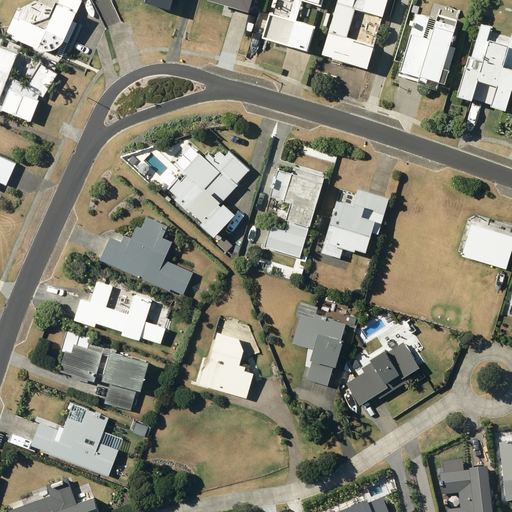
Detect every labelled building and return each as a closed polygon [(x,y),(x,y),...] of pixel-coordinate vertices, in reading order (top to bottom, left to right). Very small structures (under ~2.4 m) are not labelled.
[(10,32),(9,34),(38,47),(41,48),(44,48),(48,48),(51,47),(54,46),(56,44),(59,42),(61,39),(67,42),(76,22),(70,19),(71,17),(72,17),(79,0),(56,0),(56,1),(43,27),(17,14),(16,18),(12,16),(6,30),(10,32)] [(141,0),(142,1),(169,8),(171,0),(141,0)] [(209,0),(209,1),(250,12),(253,0),(209,0)] [(335,0),(320,52),(366,66),(373,44),(345,36),(354,7),(361,9),(361,8),(380,14),(384,0),(335,0)] [(314,24),(267,11),(260,36),(306,49),(314,24)] [(446,71),(440,69),(441,66),(448,68),(455,46),(448,44),(455,20),(436,14),(435,18),(428,16),(422,37),(410,33),(397,74),(415,80),(417,73),(443,81),(446,71)] [(467,54),(455,92),(503,107),(511,77),(511,32),(509,42),(486,35),(489,25),(480,22),(470,55),(467,54)] [(41,95),(55,72),(38,61),(24,84),(7,73),(16,51),(0,44),(0,103),(1,104),(0,105),(0,107),(29,119),(37,99),(36,98),(37,93),(41,95)] [(0,181),(4,184),(14,162),(0,155),(0,181)] [(283,217),(287,218),(283,230),(269,225),(263,246),(298,256),(320,179),(276,166),(268,194),(288,200),(283,217)] [(203,185),(185,205),(202,221),(201,222),(211,232),(217,226),(219,227),(233,212),(221,201),(219,203),(217,201),(218,200),(203,185)] [(335,198),(319,252),(338,257),(342,246),(352,249),(353,247),(364,250),(369,230),(376,232),(387,196),(356,187),(352,203),(335,198)] [(104,230),(96,251),(176,283),(186,259),(159,248),(164,235),(156,232),(161,219),(131,207),(119,236),(104,230)] [(461,254),(505,267),(511,242),(511,234),(470,222),(461,254)] [(120,329),(119,333),(138,339),(138,336),(159,342),(164,326),(144,319),(150,298),(133,293),(127,312),(105,305),(111,284),(95,279),(89,300),(79,297),(72,318),(94,325),(95,322),(120,329)] [(311,358),(305,378),(326,384),(332,364),(333,364),(341,338),(339,337),(344,322),(314,313),(312,318),(299,314),(291,341),(311,347),(308,357),(311,358)] [(244,365),(237,364),(242,347),(236,337),(216,331),(207,359),(205,358),(198,383),(245,397),(252,372),(243,369),(244,365)] [(368,357),(371,361),(361,367),(363,371),(345,382),(358,403),(375,393),(378,397),(410,378),(406,373),(418,366),(402,340),(385,351),(382,348),(368,357)] [(109,380),(103,401),(129,409),(135,388),(138,389),(146,361),(114,351),(114,350),(88,342),(87,346),(72,342),(70,350),(64,349),(57,369),(92,380),(95,371),(101,373),(99,377),(109,380)] [(332,377),(338,378),(340,370),(334,368),(332,377)] [(33,411),(25,433),(103,462),(113,436),(94,428),(101,409),(81,401),(77,411),(62,405),(56,420),(33,411)] [(511,441),(498,443),(504,502),(511,501),(511,441)] [(461,490),(463,510),(449,511),(493,511),(488,469),(441,475),(442,482),(440,482),(441,487),(442,487),(443,493),(461,490)] [(66,475),(4,498),(9,511),(73,511),(94,504),(89,489),(74,495),(66,475)]
